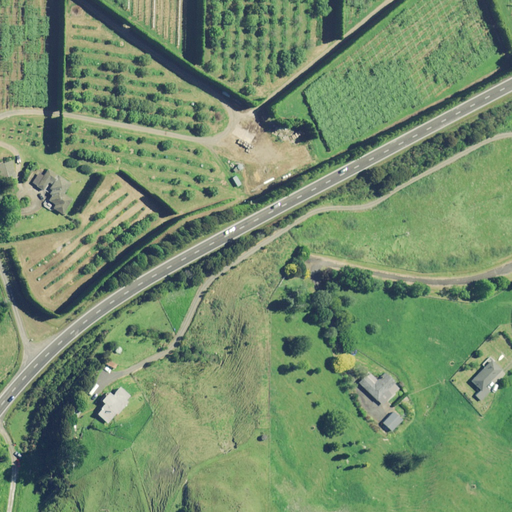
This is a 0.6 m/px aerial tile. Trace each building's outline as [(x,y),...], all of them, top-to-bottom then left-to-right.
[(0,181),(14,178),(10,162),(0,164),(0,181)] [(69,184),(46,171),(43,177),(38,173),(31,184),(43,191),(48,183),(51,185),(49,189),(51,190),(48,195),(50,196),(47,201),(54,205),(52,209),(62,215),(72,199),(63,194),(69,184)] [(501,370),(488,358),(481,365),(483,368),(469,382),(478,392),(473,397),(479,402),(488,392),(483,388),(501,370)] [(116,365),(107,360),(105,364),(114,369),(116,365)] [(396,389),(382,375),(373,384),(364,376),(356,384),(380,406),(396,389)] [(129,397),(118,388),(111,396),(107,393),(100,402),(104,405),(96,415),(107,424),(115,414),(116,415),(126,402),(125,402),(129,397)] [(400,421),(391,413),(381,424),(389,432),(400,421)]
